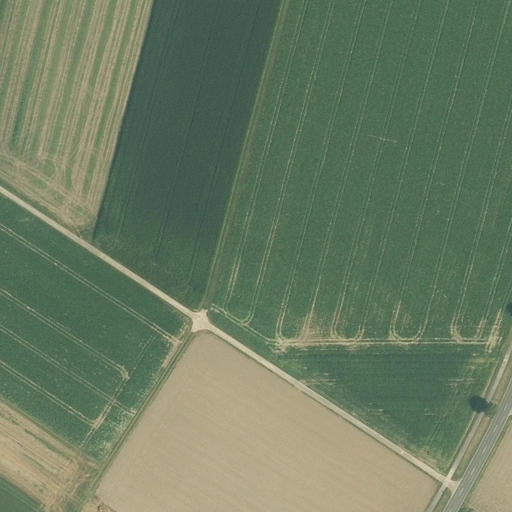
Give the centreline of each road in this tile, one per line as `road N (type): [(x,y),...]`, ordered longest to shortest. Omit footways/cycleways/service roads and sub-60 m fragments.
road 1 (track): [(205,323),(293,0)]
road 2 (track): [(205,323),(461,492)]
road 3 (track): [(0,190),(205,323)]
road 4 (track): [(81,511),(205,323)]
road 5 (secondary): [(450,511),(511,392)]
